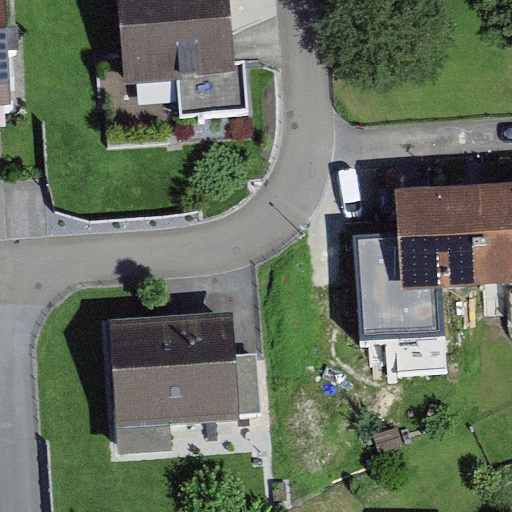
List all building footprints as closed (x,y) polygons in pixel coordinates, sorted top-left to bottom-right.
[(0,0),(0,122),(24,121),(16,0),(0,0)] [(251,71),(244,0),(131,0),(140,90),(200,84),(203,121),(273,114),(269,69),(251,71)] [(511,287),(511,186),(484,188),(491,289),(511,287)] [(484,188),(397,194),(405,295),(491,289),(484,188)] [(393,304),(387,194),(342,197),(352,354),(398,351),(400,387),(437,385),(432,302),(393,304)] [(238,319),(115,327),(121,426),(271,416),(267,361),(241,363),(238,319)]
